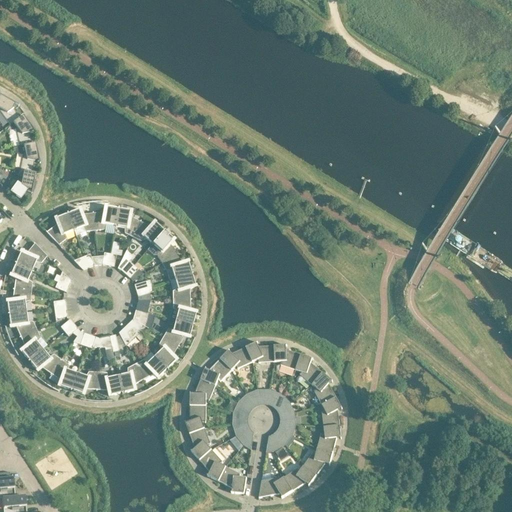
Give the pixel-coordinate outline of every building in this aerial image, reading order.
[(15,105),(0,96),(0,113),(10,126),(23,116),(20,119),(12,109),(15,105),(18,107),(15,105)] [(33,130),(23,116),(10,126),(10,127),(13,124),(16,128),(15,129),(19,148),(35,144),(32,145),(29,133),(32,131),(35,134),(35,133),(33,130)] [(39,161),(35,144),(19,148),(13,149),(14,153),(23,155),(19,171),(36,174),(32,174),(34,162),(38,161),(39,165),(40,165),(39,161)] [(20,178),(10,193),(20,200),(27,190),(31,191),(31,195),(32,191),(36,174),(19,171),(16,176),(20,178)] [(93,213),(94,232),(103,231),(105,226),(115,227),(118,209),(118,210),(105,208),(104,213),(93,214),(93,213)] [(119,209),(118,209),(115,227),(124,229),(124,235),(132,238),(141,222),(140,221),(140,223),(130,218),(131,212),(118,210),(119,209)] [(67,214),(74,231),(83,228),(85,233),(94,232),(93,213),(92,213),(92,214),(82,216),(79,210),(68,215),(67,214)] [(45,233),(58,246),(66,240),(65,235),(74,231),(67,214),(66,214),(67,215),(55,220),(57,225),(47,233),(46,232),(45,233)] [(141,222),(132,238),(137,240),(141,242),(143,240),(145,239),(146,240),(152,245),(165,231),(164,231),(164,232),(154,223),(150,228),(140,223),(141,222)] [(165,231),(152,245),(159,252),(156,256),(161,264),(177,254),(176,254),(170,245),(174,241),(173,240),(164,232),(165,232),(165,231)] [(15,264),(14,264),(32,272),(35,263),(41,264),(47,257),(34,244),(33,244),(34,245),(26,255),(21,253),(15,264)] [(102,266),(108,267),(110,255),(104,254),(102,264),(102,266)] [(174,280),(192,275),(192,274),(191,275),(188,262),(182,264),(176,255),(177,254),(161,264),(166,272),(172,271),(174,280)] [(94,267),(93,264),(90,255),(84,258),(88,269),(94,267)] [(114,268),(114,266),(116,256),(110,255),(108,267),(114,268)] [(118,269),(117,270),(121,271),(125,275),(133,266),(129,262),(123,257),(118,269)] [(88,269),(84,258),(74,262),(83,271),(88,269)] [(13,290),(31,293),(32,284),(28,281),(32,272),(14,264),(14,265),(15,265),(10,277),(15,279),(14,290),(13,290)] [(125,275),(130,280),(138,270),(133,266),(125,275)] [(71,282),(62,273),(60,278),(56,276),(54,282),(68,288),(71,282)] [(172,301),(191,301),(191,300),(190,300),(190,289),(195,288),(192,275),(193,275),(192,275),(174,280),(177,289),(172,292),(172,301)] [(134,286),(136,292),(151,287),(150,281),(134,286)] [(66,294),(68,288),(54,282),(57,283),(55,289),(66,294)] [(151,287),(136,292),(138,298),(138,302),(150,301),(150,294),(153,293),(151,287)] [(7,315),(7,316),(26,313),(25,303),(30,302),(31,293),(13,290),(12,291),(14,291),(12,301),(6,302),(8,315),(7,315)] [(147,314),(150,301),(138,302),(135,311),(147,314)] [(175,322),(193,326),(194,326),(193,326),(196,313),(190,312),(190,301),(191,301),(172,301),(173,310),(178,312),(175,322)] [(67,317),(66,307),(54,309),(56,322),(66,318),(67,317)] [(135,311),(133,320),(145,328),(149,315),(147,314),(135,311)] [(19,338),(36,331),(33,323),(27,322),(26,313),(7,316),(8,316),(10,328),(16,328),(20,338),(19,338)] [(64,333),(74,325),(70,320),(68,322),(60,328),(64,333)] [(133,320),(126,327),(135,337),(145,328),(133,320)] [(193,327),(193,326),(175,322),(173,331),(167,331),(163,338),(179,348),(179,347),(178,347),(183,337),(189,339),(192,327),(193,327)] [(80,333),(78,330),(74,325),(64,333),(68,338),(72,334),(77,338),(80,333)] [(120,336),(125,347),(135,337),(126,327),(118,334),(120,336)] [(28,362),(28,363),(43,351),(36,343),(40,339),(36,331),(19,338),(19,339),(21,338),(25,348),(20,352),(28,362)] [(80,333),(77,338),(73,343),(86,348),(90,336),(80,333)] [(96,338),(90,336),(86,348),(92,350),(92,348),(99,349),(99,340),(96,338)] [(115,336),(109,338),(112,350),(113,353),(119,352),(116,338),(115,336)] [(105,351),(112,350),(109,338),(99,340),(99,349),(105,349),(105,351)] [(179,348),(163,338),(158,346),(161,351),(154,357),(167,371),(168,371),(167,370),(176,361),(172,357),(178,347),(179,348)] [(258,343),(246,348),(253,363),(258,360),(259,364),(275,363),(274,347),(259,348),(257,344),(258,344),(258,343)] [(287,346),(274,347),(275,363),(281,363),(280,366),(296,371),(301,356),(286,351),(286,347),(287,347),(287,346)] [(229,351),(220,360),(232,372),(236,367),(238,370),(253,363),(246,348),(232,355),(229,352),(230,351),(229,351)] [(49,358),(43,351),(28,363),(29,362),(37,372),(42,369),(51,375),(50,376),(61,361),(53,356),(49,358)] [(313,360),(301,356),(296,371),(302,373),(300,376),(312,386),(323,374),(311,364),(312,360),(313,360)] [(167,371),(154,357),(147,364),(143,361),(135,365),(144,382),(144,381),(144,380),(153,375),(157,379),(166,370),(167,371)] [(206,369),(201,381),(216,387),(218,381),(220,383),(232,372),(220,360),(210,371),(206,370),(206,369)] [(70,392),(77,374),(68,371),(68,366),(61,361),(50,376),(51,376),(51,375),(60,381),(58,387),(70,391),(70,392)] [(143,382),(144,382),(135,365),(127,369),(127,375),(118,377),(122,395),(122,394),(135,391),(133,386),(143,381),(143,382)] [(96,392),(97,373),(88,373),(86,378),(77,374),(70,392),(71,392),(71,391),(83,396),(85,390),(96,391),(96,392)] [(106,374),(97,373),(96,392),(97,392),(97,391),(107,391),(109,397),(121,394),(121,395),(122,395),(118,377),(108,379),(106,374)] [(314,392),(322,406),(336,399),(329,385),(331,382),(332,383),(333,382),(323,374),(312,386),(317,390),(314,392)] [(209,402),(216,387),(201,381),(195,395),(191,395),(191,394),(190,394),(190,407),(206,407),(206,401),(209,402)] [(244,403),(251,398),(250,394),(247,395),(241,400),(244,403)] [(285,404),(288,401),(281,395),(279,394),(278,398),(285,404)] [(342,410),(336,399),(322,406),(325,412),(322,412),(324,429),(340,427),(338,411),(341,409),(342,410)] [(244,403),(241,400),(238,403),(235,409),(239,411),(244,403)] [(285,404),(290,412),(293,410),(290,403),(288,401),(285,404)] [(185,423),(190,435),(205,429),(203,423),(206,424),(206,407),(190,407),(190,422),(186,424),(186,423),(185,423)] [(341,439),(340,427),(324,429),(325,435),(321,434),(317,450),(333,454),(337,439),(341,439)] [(191,452),(200,462),(212,451),(207,446),(210,445),(205,429),(190,435),(195,450),(192,452),(191,452)] [(241,437),(238,440),(244,447),(251,451),(252,447),(241,437)] [(287,438),(280,445),(282,448),(285,446),(290,440),(287,438)] [(267,450),(266,454),(275,452),(282,448),(280,445),(267,449),(267,450)] [(283,448),(275,453),(277,457),(285,452),(283,448)] [(330,466),(333,454),(317,450),(316,456),(313,454),(303,467),(316,477),(325,464),(329,465),(329,466),(330,466)] [(207,477),(219,482),(226,468),(220,465),(223,463),(212,451),(200,462),(210,473),(208,477),(207,476),(207,477)] [(298,470),(284,479),(293,492),(306,484),(309,486),(308,487),(309,487),(316,477),(303,467),(299,473),(298,470)] [(244,495),(247,479),(239,478),(240,475),(226,468),(219,482),(232,489),(232,493),(231,493),(231,494),(244,495)] [(0,479),(0,499),(25,497),(15,498),(13,479),(0,479)] [(278,479),(262,482),(259,499),(280,495),(282,498),(281,499),(282,499),(293,492),(284,479),(278,482),(278,479)] [(0,499),(2,500),(3,511),(26,511),(25,497),(0,499)]
